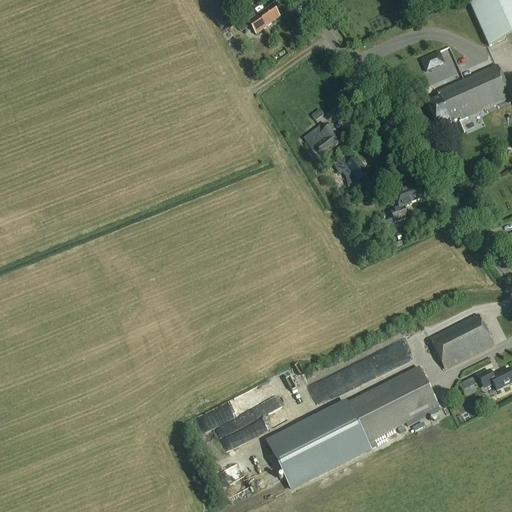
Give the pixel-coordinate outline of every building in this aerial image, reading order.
[(245,0),(231,10),(238,19),(241,17),(243,20),(249,16),(247,13),(251,10),(245,0)] [(511,0),(471,0),(468,2),(489,47),(511,37),(511,0)] [(279,18),(272,7),(256,18),(248,24),(256,36),(271,25),(271,24),(279,18)] [(215,21),(221,30),(235,21),(230,11),(215,21)] [(243,21),(236,26),(238,30),(246,25),(248,24),(256,18),(253,14),(249,16),(243,20),(243,21)] [(426,59),(420,62),(426,75),(432,72),(426,59)] [(511,99),(497,67),(437,93),(439,98),(428,103),(427,104),(437,126),(449,121),(451,124),(460,120),(460,122),(511,99)] [(319,111),(311,117),(315,122),(323,116),(319,111)] [(323,158),(333,151),(344,142),(332,126),(328,129),(325,124),(304,140),(312,150),(315,148),(323,158)] [(364,184),(363,179),(369,174),(357,159),(352,162),(348,157),(335,168),(340,174),(342,173),(345,177),(348,188),(364,184)] [(384,217),(383,218),(376,220),(379,229),(389,225),(389,227),(394,225),(394,224),(408,219),(405,209),(411,207),(411,206),(410,204),(411,204),(419,201),(414,187),(408,190),(408,188),(394,193),(391,194),(388,201),(389,205),(397,202),(399,209),(390,212),(392,218),(387,220),(385,221),(384,217)] [(444,371),(493,346),(478,316),(429,341),(444,371)] [(368,443),(405,424),(407,429),(441,412),(438,407),(439,407),(419,368),(348,404),(368,443)] [(493,385),(497,392),(511,384),(511,375),(509,369),(492,377),(489,371),(477,377),(483,390),(493,385)] [(472,380),(467,383),(470,389),(475,386),(472,380)] [(255,391),(199,415),(206,432),(220,427),(224,437),(239,430),(233,417),(253,409),(250,403),(254,401),(254,400),(259,399),(255,391)] [(265,443),(291,493),(371,453),(346,402),(265,443)] [(225,451),(269,433),(265,423),(221,441),(225,451)] [(238,487),(241,486),(241,485),(233,468),(222,474),(227,484),(234,480),(238,487)]
